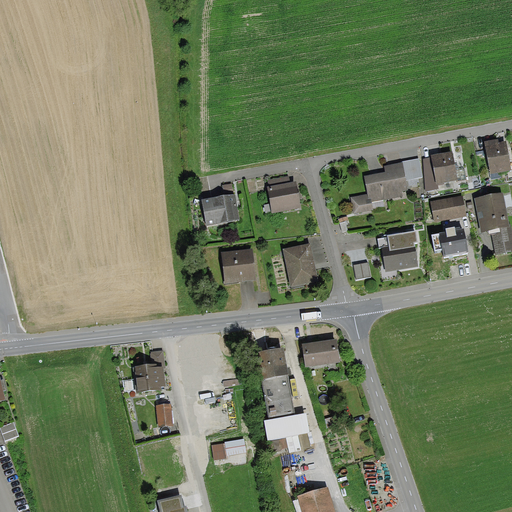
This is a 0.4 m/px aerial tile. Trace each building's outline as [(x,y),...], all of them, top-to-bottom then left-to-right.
[(511,166),(508,142),(489,145),(493,171),(511,167),(511,166)] [(453,152),(434,155),(438,181),(457,178),(453,152)] [(387,171),(364,175),(367,191),(351,193),(353,210),(373,207),(372,198),(400,194),(399,185),(406,184),(402,161),(385,163),(387,171)] [(296,184),(270,189),(273,212),(299,208),(296,184)] [(234,196),(202,203),(207,226),(239,219),(234,196)] [(511,239),(505,197),(480,201),(485,232),(503,229),(507,253),(511,252),(511,239)] [(460,199),(430,205),(433,223),(464,217),(460,199)] [(464,231),(441,235),(444,255),(467,251),(464,231)] [(414,243),(382,248),(386,273),(418,268),(414,243)] [(311,247),(285,251),(291,287),(317,282),(311,247)] [(253,253),(222,255),(225,282),(256,279),(253,253)] [(368,262),(354,265),(356,280),(371,277),(368,262)] [(336,340),(304,345),(307,365),(339,360),(336,340)] [(283,343),(260,347),(270,412),(294,409),(283,343)] [(162,362),(137,365),(139,388),(165,385),(162,362)] [(171,402),(156,403),(158,425),(173,424),(171,402)] [(296,414),(264,419),(267,437),(299,432),(296,414)] [(334,511),(326,485),(299,493),(304,511),(334,511)] [(179,497),(160,501),(162,511),(187,511),(186,502),(180,503),(179,497)]
